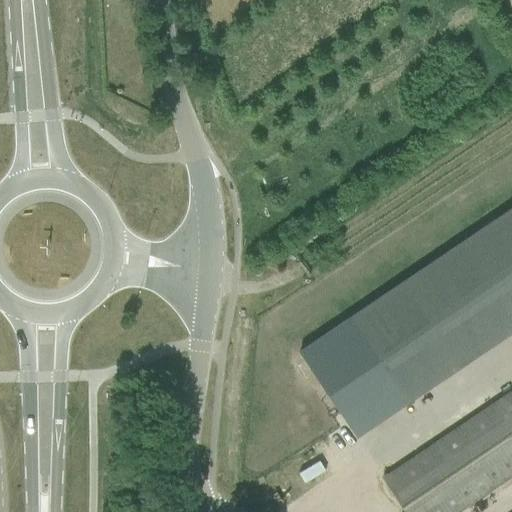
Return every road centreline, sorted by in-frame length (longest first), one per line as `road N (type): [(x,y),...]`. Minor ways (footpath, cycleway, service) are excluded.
road 1 (unclassified): [(197,265),(193,156),(175,96),(163,0)]
road 2 (unclassified): [(200,511),(190,454),(197,265)]
road 3 (primary): [(19,310),(36,511)]
road 4 (primary): [(47,511),(67,311)]
road 5 (primary): [(72,184),(33,0)]
road 6 (primary): [(19,0),(18,183)]
